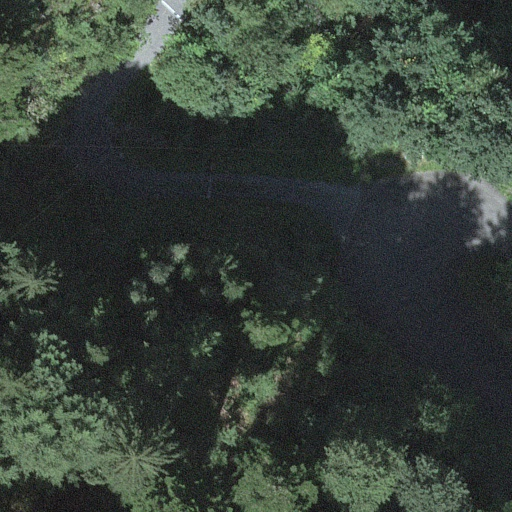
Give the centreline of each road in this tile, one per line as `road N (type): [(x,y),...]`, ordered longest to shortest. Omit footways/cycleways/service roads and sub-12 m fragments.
road 1 (track): [(173,0),(172,12),(89,102),(86,128),(120,165),(147,175),(285,176),(415,214)]
road 2 (track): [(511,229),(461,203),(436,205),(415,214),(405,244),(408,273),(433,316),(511,404)]
